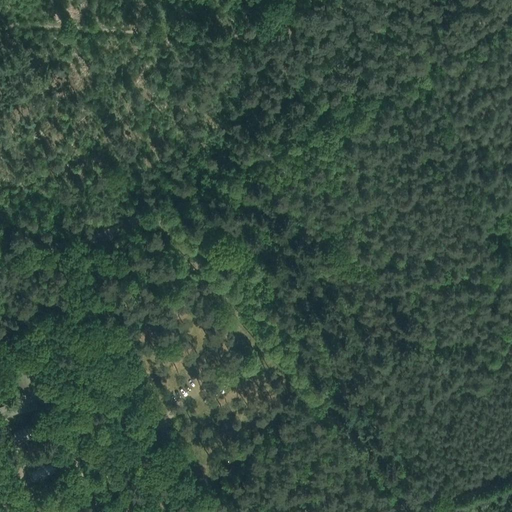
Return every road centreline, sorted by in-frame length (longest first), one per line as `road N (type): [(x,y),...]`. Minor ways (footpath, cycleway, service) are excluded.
road 1 (track): [(403,511),(160,209)]
road 2 (track): [(2,242),(65,246),(122,230),(336,113)]
road 3 (track): [(336,113),(511,17)]
road 4 (track): [(305,390),(208,511)]
